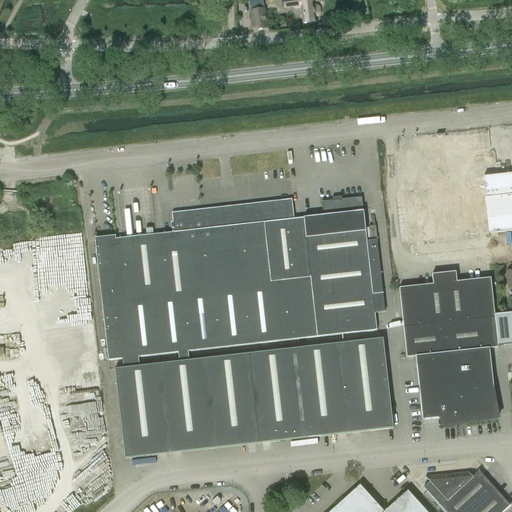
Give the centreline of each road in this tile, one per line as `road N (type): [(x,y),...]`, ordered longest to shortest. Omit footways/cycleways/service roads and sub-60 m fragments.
road 1 (unclassified): [(0,173),(511,112)]
road 2 (tertiary): [(65,91),(438,54)]
road 3 (unknown): [(0,146),(30,328),(9,368),(22,511)]
road 4 (residential): [(67,46),(169,47),(433,19)]
road 5 (unclassified): [(256,471),(511,442)]
road 6 (unclassified): [(116,511),(157,483),(256,471)]
